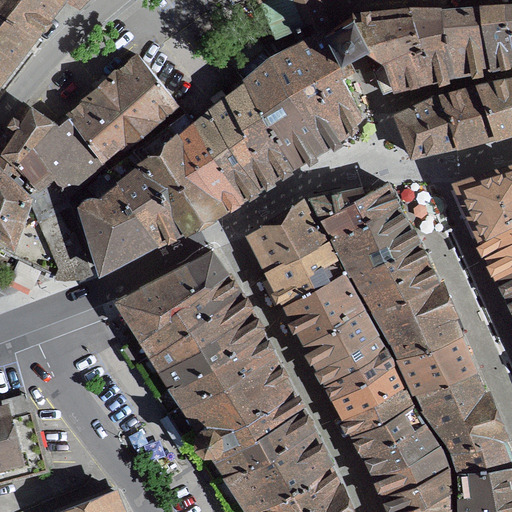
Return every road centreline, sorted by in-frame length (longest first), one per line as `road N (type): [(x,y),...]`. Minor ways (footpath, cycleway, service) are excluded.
road 1 (residential): [(220,234),(304,374),(373,511)]
road 2 (residential): [(220,234),(345,171),(418,171),(511,154)]
road 3 (residential): [(26,320),(146,511)]
road 4 (primary): [(26,320),(207,240)]
road 5 (tertiary): [(0,113),(107,0)]
